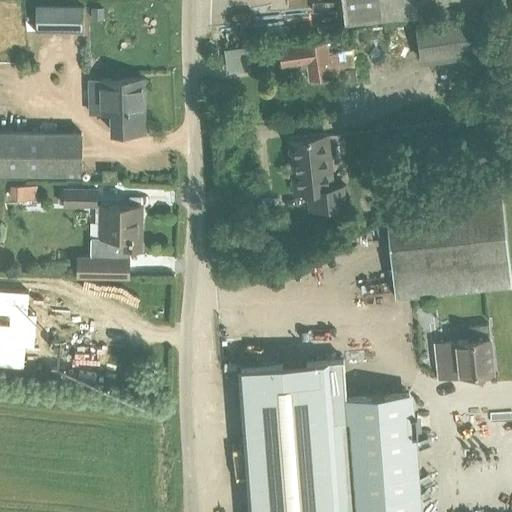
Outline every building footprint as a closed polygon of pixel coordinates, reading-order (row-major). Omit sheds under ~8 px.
[(478,0),(345,0),(347,20),(415,13),(479,7),(478,0)] [(93,5),(93,17),(104,18),(104,6),(93,5)] [(83,8),(35,7),(35,33),(83,34),(83,8)] [(445,19),(416,23),(422,61),(486,51),(480,14),(445,19)] [(347,83),(358,82),(354,68),(350,50),(326,54),(326,41),(279,47),(282,65),(301,63),(302,69),(308,68),(310,80),(346,75),(347,83)] [(257,66),(254,42),(228,45),(231,69),(257,66)] [(144,132),(143,78),(88,80),(89,112),(112,112),(113,133),(144,132)] [(82,133),(0,132),(0,173),(82,174),(82,133)] [(311,208),(348,205),(346,186),(333,188),(327,137),(291,140),(293,158),(295,158),(299,192),(309,191),(311,208)] [(397,296),(511,283),(511,282),(503,184),(447,192),(449,214),(388,218),(397,296)] [(38,188),(11,187),(12,201),(38,201),(38,188)] [(96,190),(64,189),(64,205),(96,206),(96,205),(96,190)] [(140,205),(96,205),(96,206),(96,223),(102,223),(102,238),(91,238),(91,257),(79,257),(78,257),(78,277),(129,278),(130,251),(142,251),(142,221),(139,221),(140,205)] [(0,272),(0,288),(22,290),(23,274),(0,272)] [(115,298),(116,283),(99,282),(98,297),(115,298)] [(35,348),(37,315),(28,314),(30,291),(0,288),(0,366),(24,369),(26,347),(35,348)] [(119,290),(119,312),(147,312),(147,290),(119,290)] [(440,376),(494,371),(489,323),(468,326),(470,340),(437,343),(440,376)] [(344,359),(243,366),(253,511),(418,511),(410,393),(346,398),(344,359)]
